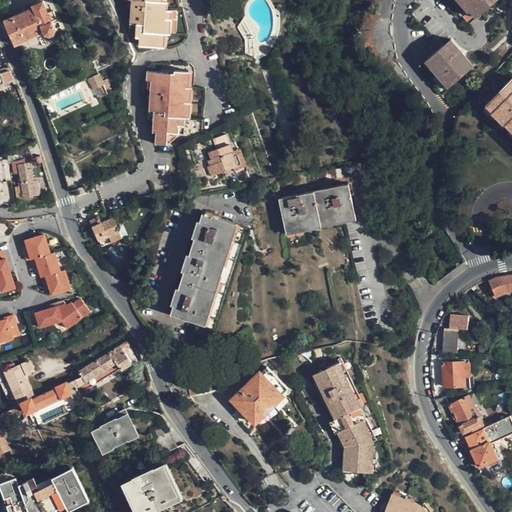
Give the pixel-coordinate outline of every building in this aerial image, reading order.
[(161,33),(165,34),(167,10),(163,10),(162,1),(160,1),(160,0),(132,0),(131,24),(137,25),(136,37),(140,37),(140,45),(160,47),(161,33)] [(449,0),(470,25),(498,0),(449,0)] [(4,21),(15,46),(42,33),(51,36),(55,34),(57,30),(52,21),(57,19),(53,11),(48,12),(43,1),(32,6),(33,8),(4,21)] [(429,59),(452,86),(474,67),(451,40),(429,59)] [(448,89),(452,86),(429,59),(425,62),(448,89)] [(0,83),(14,79),(9,68),(0,71),(0,83)] [(184,87),(185,72),(175,71),(175,74),(147,72),(147,80),(152,81),(150,111),(155,111),(154,132),(157,131),(157,143),(168,143),(169,143),(169,131),(180,132),(180,127),(185,127),(186,117),(191,117),(193,88),(189,87),(184,87)] [(92,90),(104,84),(99,73),(87,79),(92,90)] [(511,79),(490,102),(496,109),(495,109),(507,121),(508,121),(511,124),(511,79)] [(205,89),(193,88),(191,117),(203,118),(205,89)] [(486,105),(492,111),(495,109),(496,109),(490,102),(486,105)] [(504,125),(505,124),(507,121),(495,109),(492,111),(491,113),(504,125)] [(169,143),(179,132),(180,132),(169,131),(169,143)] [(234,168),(241,164),(236,151),(233,153),(228,140),(218,144),(219,149),(210,153),(215,165),(220,162),(224,172),(234,168)] [(248,166),(241,149),(236,151),(241,164),(243,168),(248,166)] [(15,162),(32,156),(29,150),(12,156),(15,162)] [(0,193),(1,193),(0,188),(0,182),(9,182),(6,162),(6,157),(0,157),(0,193)] [(212,177),(224,172),(220,162),(215,165),(208,168),(212,177)] [(26,164),(13,166),(14,172),(20,171),(23,186),(25,197),(37,195),(35,184),(32,169),(27,170),(26,164)] [(287,230),(355,216),(348,184),(280,200),(287,230)] [(18,198),(25,197),(23,186),(16,187),(18,198)] [(214,329),(246,227),(233,223),(203,214),(172,315),(214,329)] [(356,220),(355,216),(287,230),(287,235),(356,220)] [(100,218),(89,222),(92,228),(93,227),(102,246),(122,237),(113,218),(102,223),(100,218)] [(29,235),(10,241),(12,246),(13,252),(9,253),(12,261),(16,260),(18,268),(23,268),(24,273),(26,278),(29,286),(33,285),(35,291),(36,296),(55,290),(49,271),(45,272),(39,253),(35,255),(29,235)] [(0,251),(0,293),(16,289),(5,250),(0,251)] [(135,309),(136,310),(145,304),(127,275),(120,288),(124,292),(130,299),(135,309)] [(398,276),(388,280),(393,292),(404,288),(398,276)] [(511,276),(497,278),(491,281),(490,282),(497,297),(506,292),(511,291),(511,276)] [(84,298),(34,312),(38,329),(64,322),(64,325),(89,318),(84,298)] [(450,329),(445,328),(444,352),(458,353),(460,329),(469,329),(469,315),(451,314),(450,329)] [(83,377),(74,381),(79,394),(80,395),(81,395),(89,390),(89,389),(85,382),(117,364),(121,370),(121,371),(136,362),(127,347),(130,346),(128,342),(80,372),(83,377)] [(466,363),(444,364),(445,387),(467,387),(466,376),(471,376),(470,359),(466,359),(466,363)] [(22,402),(33,396),(24,376),(34,371),(30,362),(16,368),(14,365),(7,368),(22,402)] [(367,418),(340,363),(314,375),(336,420),(332,422),(345,447),(343,471),(372,473),(375,442),(364,420),(367,418)] [(89,389),(121,370),(117,364),(85,382),(89,389)] [(268,367),(263,372),(261,371),(233,400),(256,424),(285,395),(284,394),(289,389),(268,367)] [(214,377),(188,384),(192,396),(218,390),(214,377)] [(79,394),(74,381),(68,383),(55,388),(55,389),(34,398),(33,396),(22,402),(27,414),(63,398),(70,395),(71,397),(79,394)] [(170,388),(171,390),(176,398),(187,394),(185,385),(170,388)] [(471,397),(471,396),(450,407),(466,436),(485,426),(477,408),(480,406),(476,395),(471,397)] [(0,416),(0,428),(7,444),(23,437),(11,412),(0,416)] [(103,427),(93,432),(102,449),(112,444),(113,446),(127,440),(126,437),(136,432),(128,415),(125,416),(122,412),(105,421),(107,424),(102,426),(103,427)] [(511,417),(511,416),(486,428),(486,429),(467,438),(481,467),(499,459),(492,444),(511,434),(511,417)] [(155,440),(169,433),(169,432),(164,425),(151,432),(155,440)] [(138,435),(136,432),(126,437),(127,440),(128,441),(138,435)] [(169,433),(155,440),(159,448),(174,441),(169,433)] [(177,448),(174,441),(159,448),(162,455),(177,448)] [(114,448),(113,446),(112,444),(102,449),(104,452),(114,448)] [(139,466),(143,474),(153,469),(150,461),(139,466)] [(166,463),(164,464),(180,500),(183,498),(166,463)] [(135,511),(154,511),(180,500),(164,464),(153,469),(143,474),(122,484),(135,511)] [(52,479),(54,482),(74,472),(73,468),(52,479)] [(54,482),(64,501),(66,506),(87,496),(74,472),(54,482)] [(29,511),(19,486),(16,478),(0,484),(0,507),(1,511),(29,511)] [(32,489),(38,486),(34,478),(28,481),(32,489)] [(54,482),(52,479),(38,486),(40,490),(54,482)] [(32,489),(28,481),(24,483),(30,495),(34,493),(32,489)] [(64,501),(54,482),(40,490),(34,493),(30,495),(24,483),(19,486),(29,511),(41,511),(45,511),(64,501)] [(428,511),(424,506),(394,495),(387,511),(428,511)] [(66,506),(67,508),(69,511),(90,501),(87,496),(66,506)] [(66,506),(64,501),(45,511),(58,511),(67,508),(66,506)]
